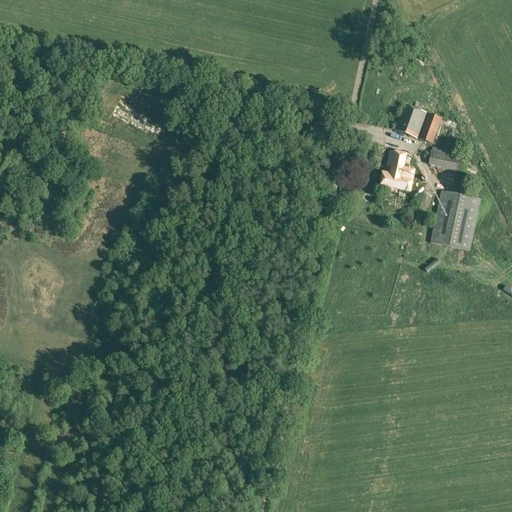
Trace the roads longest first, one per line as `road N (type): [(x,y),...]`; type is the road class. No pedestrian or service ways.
road 1 (track): [(265,511),(344,138)]
road 2 (unclassified): [(344,138),(374,0)]
